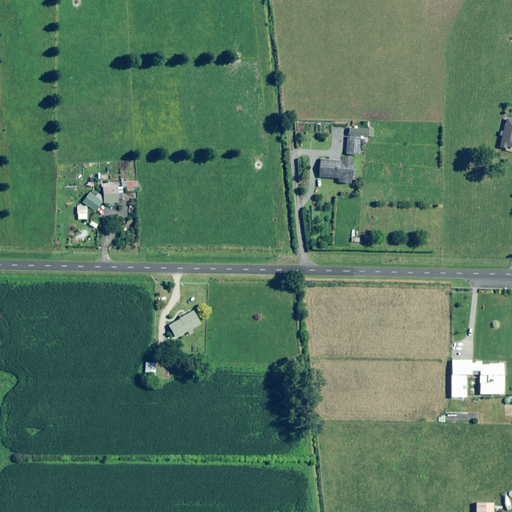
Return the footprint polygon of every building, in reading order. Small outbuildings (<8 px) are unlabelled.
[(511,120),(506,119),(499,147),(506,149),(506,147),(511,148),(511,120)] [(374,131),(348,128),(346,154),(359,156),(360,144),(363,144),(364,137),(373,137),(374,131)] [(353,158),(340,157),(340,161),(318,160),(317,177),(338,179),(337,183),(351,184),(353,158)] [(136,192),(136,183),(121,184),(121,190),(126,189),(126,193),(136,192)] [(103,201),(90,192),(83,202),(96,211),(103,201)] [(117,203),(117,195),(103,195),(103,203),(108,203),(108,206),(114,206),(114,203),(117,203)] [(200,324),(193,311),(168,326),(175,339),(187,331),(189,335),(194,333),(192,330),(200,324)] [(480,362),(451,361),(449,398),(465,398),(466,390),(461,390),(461,385),(465,385),(466,375),(471,375),(471,371),(479,371),(478,394),(502,395),(503,365),(480,364),(480,362)] [(156,363),(146,363),(145,374),(155,374),(156,363)] [(491,511),(492,504),(474,503),(474,511),(491,511)]
